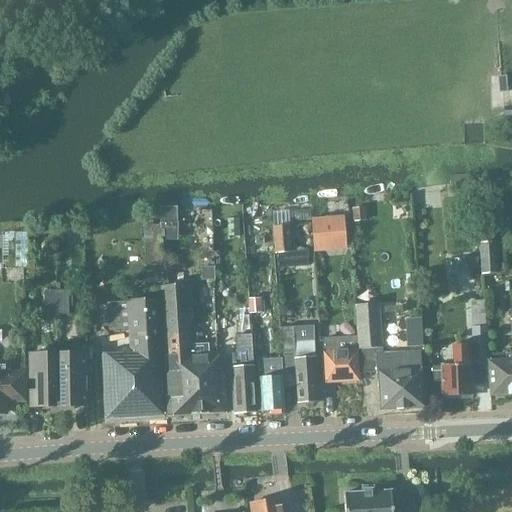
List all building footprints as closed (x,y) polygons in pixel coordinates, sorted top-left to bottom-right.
[(510,85),(491,87),(492,97),(511,95),(510,85)] [(344,217),(311,220),(313,240),(345,238),(344,217)] [(492,224),(478,225),(479,241),(479,243),(478,243),(480,276),(497,275),(495,241),(493,242),(493,241),(492,224)] [(144,284),(163,283),(160,225),(141,226),(144,284)] [(272,227),(273,244),(274,252),(273,252),(273,254),(291,252),(289,226),(272,227)] [(0,269),(27,269),(26,241),(26,232),(0,231),(0,269)] [(477,246),(454,245),(453,280),(476,280),(477,246)] [(160,338),(163,338),(168,416),(226,413),(223,367),(219,367),(218,353),(209,354),(208,344),(190,345),(190,336),(189,324),(193,323),(190,284),(159,287),(159,299),(158,300),(160,338)] [(67,290),(56,291),(56,314),(68,314),(67,290)] [(56,314),(56,291),(43,291),(44,315),(56,314)] [(240,306),(256,305),(256,292),(239,293),(240,306)] [(165,417),(160,338),(158,300),(107,303),(109,331),(128,329),(129,347),(117,348),(117,352),(102,353),(106,420),(165,417)] [(354,304),(356,338),(357,350),(359,374),(378,373),(380,409),(424,407),(421,369),(420,369),(419,351),(382,354),(380,315),(401,314),(401,305),(379,306),(379,303),(354,304)] [(505,361),(487,362),(490,396),(511,394),(511,321),(510,322),(511,346),(511,355),(505,356),(505,361)] [(292,327),(280,328),(282,360),(284,386),(296,385),(297,402),(318,401),(314,357),(313,327),(292,327)] [(453,366),(432,367),(433,382),(442,381),(443,400),(461,399),(461,395),(471,394),(470,365),(473,365),(473,359),(487,358),(487,353),(488,353),(486,336),(486,327),(471,327),(472,344),(450,346),(451,352),(452,352),(453,366)] [(235,413),(256,411),(250,335),(235,336),(237,367),(232,367),(235,413)] [(357,350),(356,338),(343,339),(343,338),(322,339),(324,383),(360,381),(359,374),(357,350)] [(57,407),(56,352),(28,353),(28,380),(34,380),(34,390),(29,390),(29,408),(57,407)] [(84,352),(56,352),(57,407),(85,407),(85,390),(79,390),(79,380),(85,380),(84,352)] [(271,359),(257,360),(261,411),(284,409),(282,376),(273,377),(272,363),(271,359)] [(0,403),(23,403),(23,371),(0,371),(0,403)] [(391,511),(391,491),(344,494),(344,511),(391,511)] [(282,511),(281,499),(250,504),(251,511),(282,511)]
